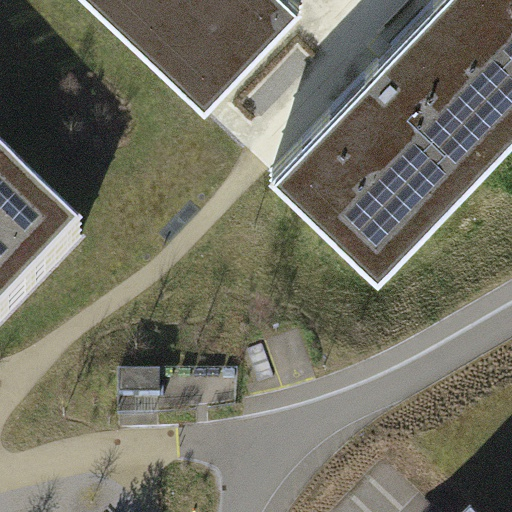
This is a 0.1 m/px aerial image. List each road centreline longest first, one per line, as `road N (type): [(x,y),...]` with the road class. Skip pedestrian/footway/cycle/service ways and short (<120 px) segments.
road 1 (residential): [(276,451),(511,330)]
road 2 (residential): [(121,448),(276,451)]
